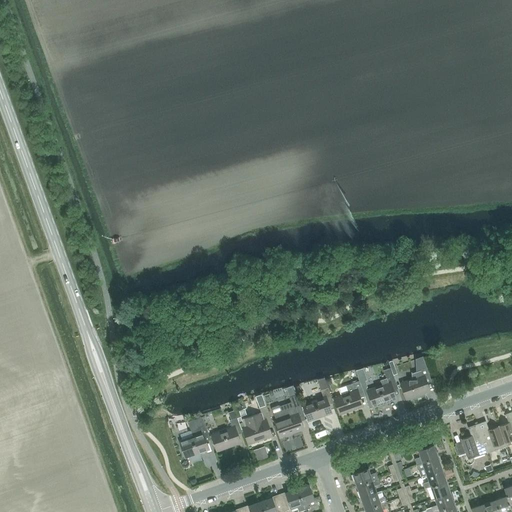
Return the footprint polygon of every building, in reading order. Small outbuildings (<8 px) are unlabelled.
[(412,378),(402,381),(403,384),(409,400),(428,393),(424,382),(431,380),(427,368),(426,366),(423,356),(415,359),(416,371),(411,373),(412,378)] [(375,406),(394,399),(391,389),(397,387),(391,370),(384,373),(386,378),(380,380),(381,384),(369,388),(375,406)] [(342,414),(361,407),(357,397),(364,394),(362,388),(360,383),(360,382),(360,381),(346,385),(348,392),(336,396),(337,400),(342,414)] [(310,421),(330,414),(326,403),(333,401),(329,390),(328,387),(321,390),(323,396),(304,403),(306,406),(310,421)] [(273,408),(273,409),(274,413),(275,413),(276,415),(275,416),(282,437),(302,430),(298,420),(305,418),(300,403),(299,404),(295,390),(288,392),(292,402),(279,407),(279,406),(273,408)] [(251,444),(270,437),(267,428),(274,426),(273,424),(267,408),(266,405),(259,407),(260,410),(261,412),(242,419),(244,426),(251,444)] [(234,410),(229,412),(231,420),(237,418),(234,410)] [(511,412),(506,414),(509,422),(499,426),(506,446),(511,444),(510,440),(511,439),(511,412)] [(188,458),(207,451),(204,442),(211,439),(203,417),(189,422),(193,435),(181,439),(188,458)] [(219,451),(239,444),(235,435),(242,433),(237,418),(231,420),(230,420),(232,426),(213,433),(219,451)] [(506,446),(499,426),(488,430),(486,422),(477,425),(487,453),(506,446)] [(468,460),(487,453),(477,425),(469,428),(472,435),(461,439),(468,460)] [(420,457),(415,459),(417,464),(417,466),(439,459),(434,445),(418,450),(420,457)] [(264,447),(255,450),(258,460),(268,457),(264,447)] [(443,470),(439,459),(417,466),(421,478),(427,476),(443,470)] [(370,474),(368,468),(352,474),(357,486),(372,480),(378,478),(376,472),(370,474)] [(429,481),(423,483),(424,488),(431,486),(431,488),(447,482),(443,470),(427,476),(429,481)] [(361,498),(376,492),(374,485),(380,483),(378,478),(372,480),(357,486),(361,498)] [(447,482),(431,488),(436,499),(451,494),(447,482)] [(305,510),(310,508),(308,503),(315,500),(314,498),(309,484),(297,488),(303,505),(305,510)] [(284,511),(303,505),(297,488),(278,494),(284,511)] [(380,503),(387,501),(385,496),(383,496),(381,490),(376,492),(361,498),(365,510),(381,504),(380,503)] [(281,511),(284,511),(278,494),(260,501),(263,511),(281,511)] [(437,504),(431,507),(433,511),(437,511),(440,511),(455,505),(451,494),(436,499),(437,504)] [(507,497),(496,501),(499,511),(511,511),(511,509),(510,505),(508,497),(507,497)] [(263,511),(260,501),(241,507),(243,511),(263,511)] [(365,511),(383,511),(383,509),(389,507),(387,501),(380,503),(381,504),(365,510),(365,511)] [(499,511),(496,501),(484,505),(486,511),(499,511)]
